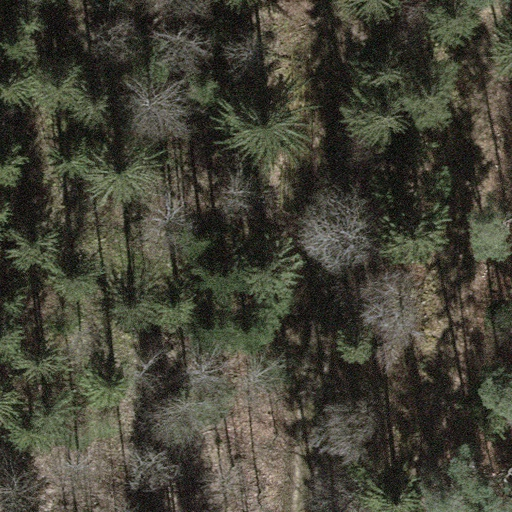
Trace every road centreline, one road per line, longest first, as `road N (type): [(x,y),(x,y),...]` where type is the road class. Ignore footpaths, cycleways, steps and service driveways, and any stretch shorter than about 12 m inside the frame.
road 1 (track): [(483,0),(454,409),(423,511)]
road 2 (track): [(312,511),(347,0)]
